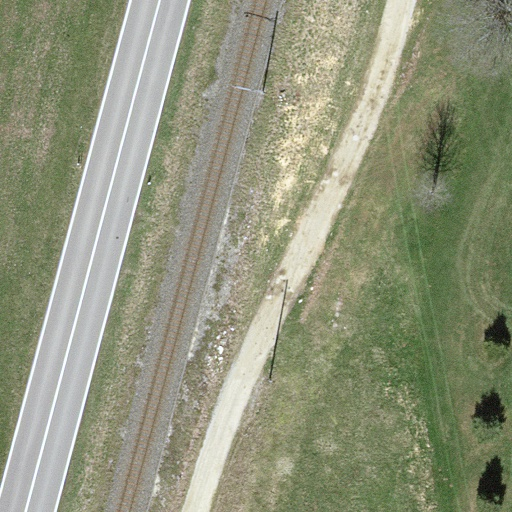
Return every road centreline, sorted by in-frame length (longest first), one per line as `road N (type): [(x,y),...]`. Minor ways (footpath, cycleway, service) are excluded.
road 1 (track): [(218,511),(258,346),(388,74),(409,0)]
road 2 (primary): [(26,511),(159,0)]
